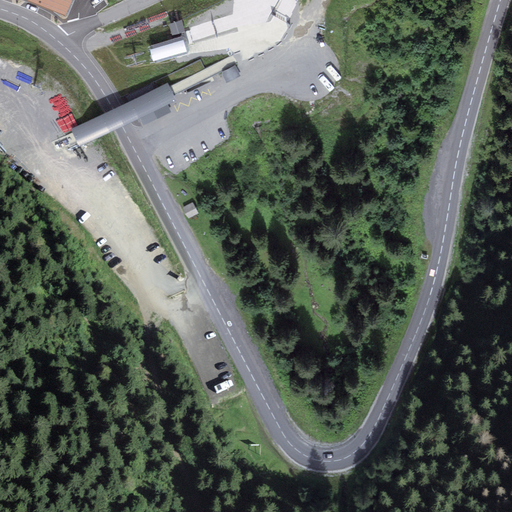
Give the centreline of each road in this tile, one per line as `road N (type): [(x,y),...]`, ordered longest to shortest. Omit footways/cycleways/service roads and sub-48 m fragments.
road 1 (secondary): [(500,0),(461,139),(434,289),(377,431),(343,461),(308,457),(282,430),(106,97),(59,37)]
road 2 (track): [(190,489),(0,209)]
